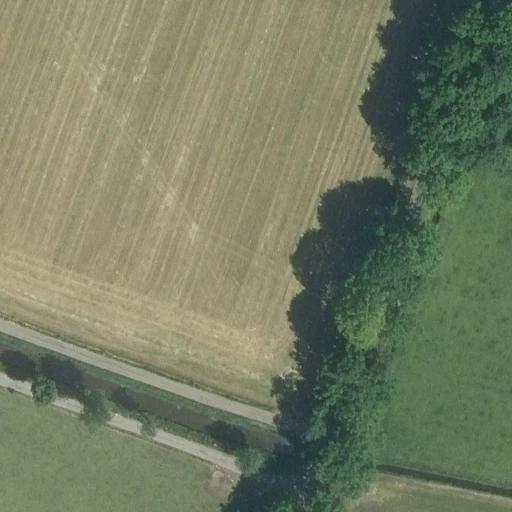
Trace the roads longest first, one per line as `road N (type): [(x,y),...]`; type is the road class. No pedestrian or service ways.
road 1 (unclassified): [(306,511),(485,0)]
road 2 (track): [(331,441),(0,321)]
road 3 (track): [(313,494),(0,380)]
